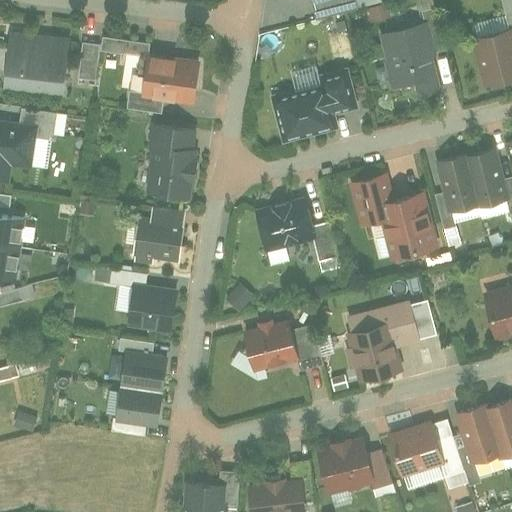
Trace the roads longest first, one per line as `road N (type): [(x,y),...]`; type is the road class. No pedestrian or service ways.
road 1 (residential): [(511,360),(181,446),(219,181)]
road 2 (residential): [(511,107),(219,181)]
road 3 (residential): [(219,181),(246,15)]
road 4 (residential): [(246,15),(80,0)]
